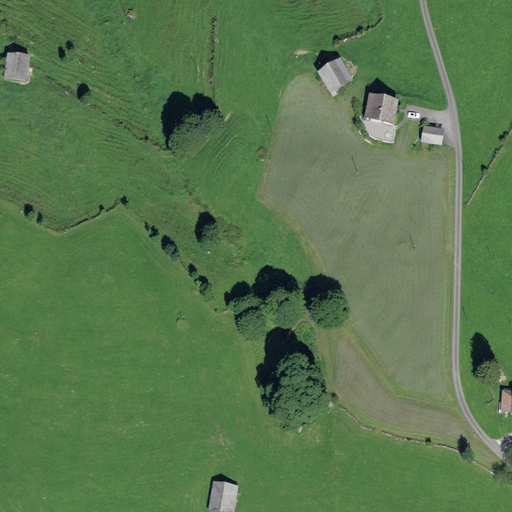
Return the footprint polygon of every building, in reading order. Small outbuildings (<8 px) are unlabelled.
[(36,59),(14,53),(6,81),(28,87),(36,59)] [(344,64),(322,76),(333,97),(355,85),(344,64)] [(398,125),(404,100),(375,94),(369,119),(398,125)] [(446,130),(425,127),(422,143),(444,146),(446,130)] [(511,390),(505,390),(502,415),(511,415),(511,390)] [(236,511),(242,489),(217,483),(211,509),(223,511),(236,511)]
